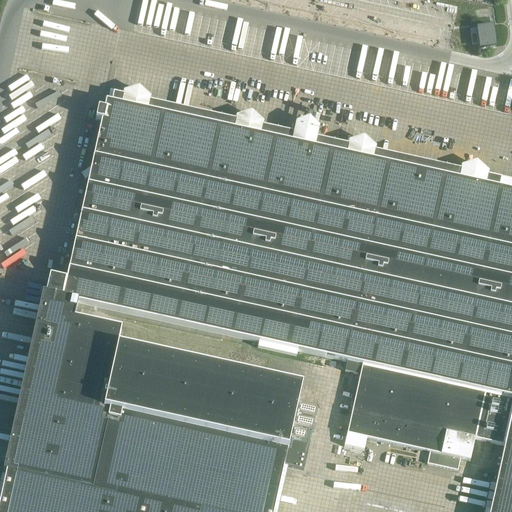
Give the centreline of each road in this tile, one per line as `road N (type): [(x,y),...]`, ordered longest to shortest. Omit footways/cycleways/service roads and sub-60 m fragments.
road 1 (unclassified): [(497,66),(183,0)]
road 2 (unknown): [(446,511),(407,482),(365,477),(354,480),(339,511)]
